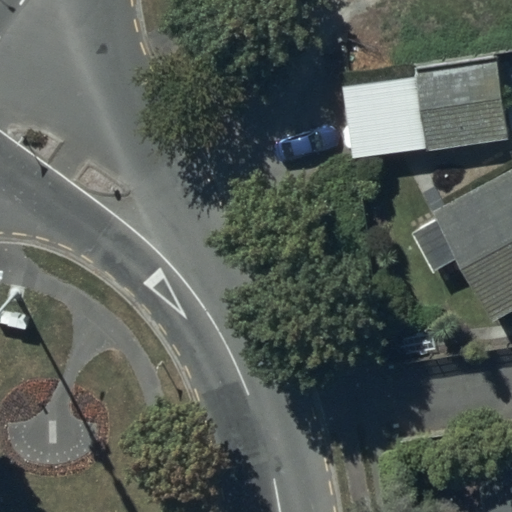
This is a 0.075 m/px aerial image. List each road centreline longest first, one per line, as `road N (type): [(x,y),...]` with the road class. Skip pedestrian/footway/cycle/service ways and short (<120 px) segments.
road 1 (secondary): [(0,2),(113,104),(186,200),(216,328)]
road 2 (secondary): [(216,328),(76,221),(0,183)]
road 3 (secondary): [(278,511),(248,391),(216,328)]
